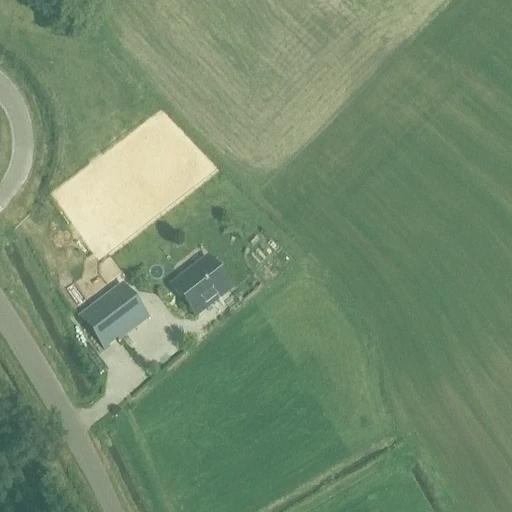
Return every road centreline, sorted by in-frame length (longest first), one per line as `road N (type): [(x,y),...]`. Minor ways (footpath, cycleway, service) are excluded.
road 1 (unclassified): [(118,511),(0,299)]
road 2 (unclassified): [(0,193),(22,163),(26,139),(21,113),(0,89)]
